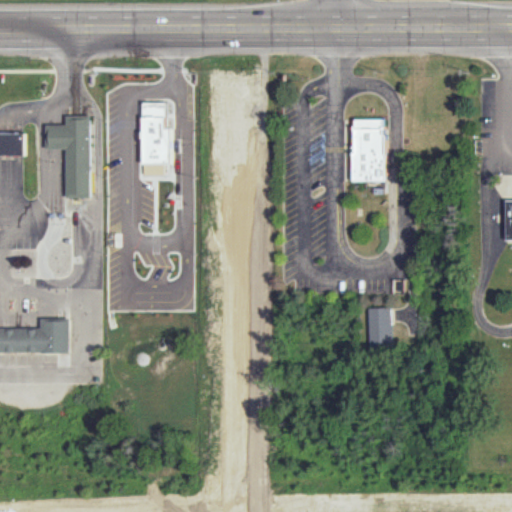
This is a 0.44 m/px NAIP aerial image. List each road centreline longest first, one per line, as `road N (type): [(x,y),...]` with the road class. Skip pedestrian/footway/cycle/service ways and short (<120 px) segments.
road 1 (secondary): [(0,32),(341,31)]
road 2 (secondary): [(341,31),(511,29)]
